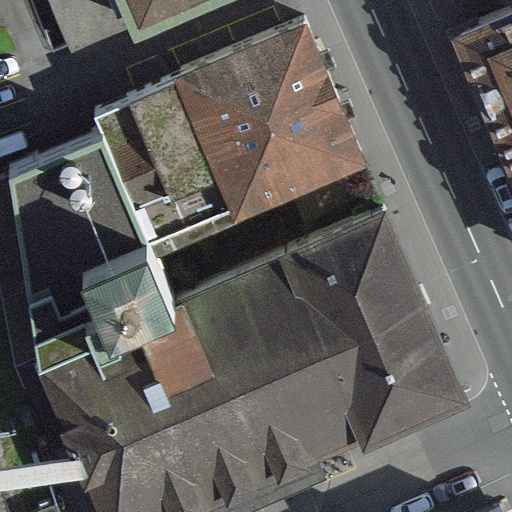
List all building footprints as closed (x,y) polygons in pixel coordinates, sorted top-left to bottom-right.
[(60,0),(76,36),(158,0),(60,0)] [(511,135),(511,1),(460,24),(509,137),(511,135)] [(104,115),(151,228),(352,144),(299,17),(98,101),(104,115)] [(47,344),(117,511),(142,511),(453,382),(378,204),(176,288),(151,228),(104,115),(18,151),(47,344)] [(511,511),(511,503),(491,511),(511,511)]
